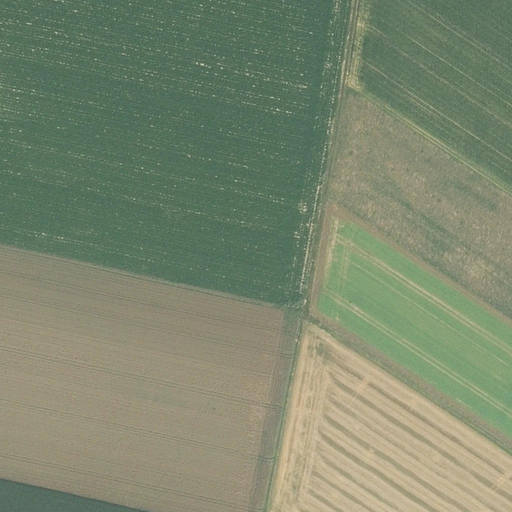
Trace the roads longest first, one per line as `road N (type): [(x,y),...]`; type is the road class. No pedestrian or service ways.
road 1 (track): [(356,0),(265,511)]
road 2 (track): [(304,313),(511,451)]
